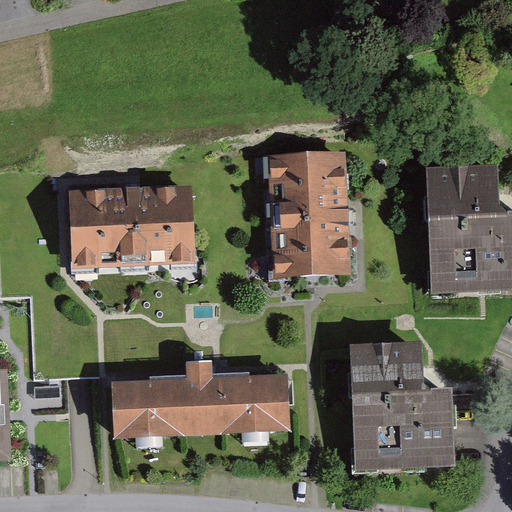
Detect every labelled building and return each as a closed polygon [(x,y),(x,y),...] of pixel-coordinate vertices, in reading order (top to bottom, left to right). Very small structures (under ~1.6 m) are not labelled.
[(343,164),(273,166),(277,281),(347,278),(343,164)] [(495,177),(430,179),(434,298),(511,295),(511,227),(497,228),(495,177)] [(191,195),(72,201),(76,272),(194,266),(191,195)] [(419,354),(353,357),(358,476),(452,472),(450,404),(421,406),(419,354)] [(189,389),(116,392),(118,443),(288,436),(285,384),(211,387),(210,370),(188,371),(189,389)] [(0,467),(12,468),(9,421),(7,378),(0,378),(0,467)]
